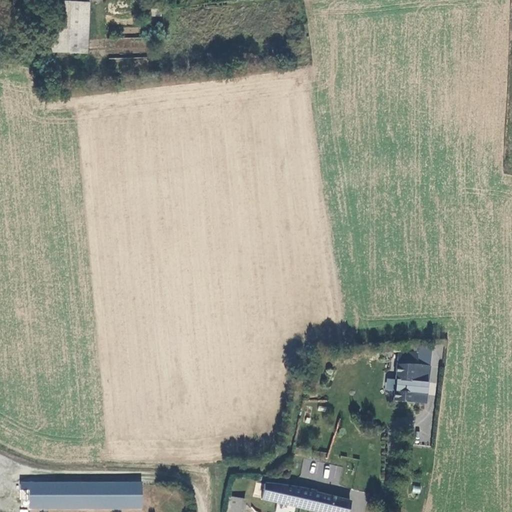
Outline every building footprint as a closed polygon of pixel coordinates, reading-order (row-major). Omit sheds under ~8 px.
[(138,22),(138,4),(137,0),(106,0),(108,23),(138,22)] [(58,2),(57,25),(55,52),(86,54),(88,25),(89,4),(58,2)] [(396,353),(395,365),(391,401),(424,404),(429,367),(415,365),(416,353),(396,353)] [(289,488),(270,483),(257,480),(255,492),(264,495),(262,500),(311,511),(347,511),(350,501),(315,493),(316,491),(289,485),(289,488)] [(29,508),(142,508),(141,484),(20,484),(20,491),(28,491),(29,508)] [(227,497),(225,511),(241,511),(243,500),(227,497)]
